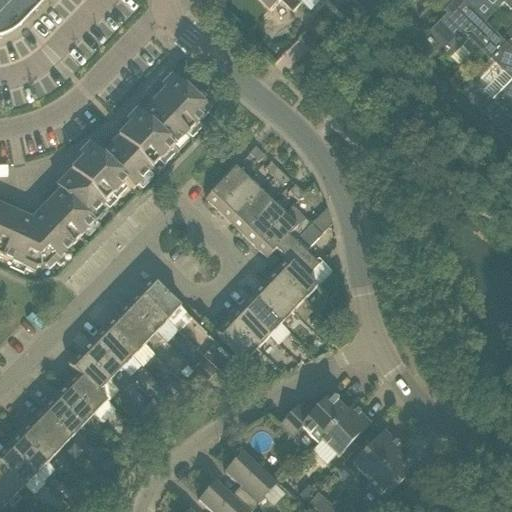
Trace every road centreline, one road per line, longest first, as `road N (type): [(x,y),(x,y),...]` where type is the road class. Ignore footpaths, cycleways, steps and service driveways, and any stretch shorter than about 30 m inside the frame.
road 1 (residential): [(372,343),(353,232),(321,156),(163,11)]
road 2 (residential): [(148,511),(235,412),(372,343)]
road 3 (residential): [(0,390),(179,208)]
road 4 (residential): [(0,130),(39,123),(76,101),(163,11)]
road 5 (residential): [(511,464),(415,399),(372,343)]
